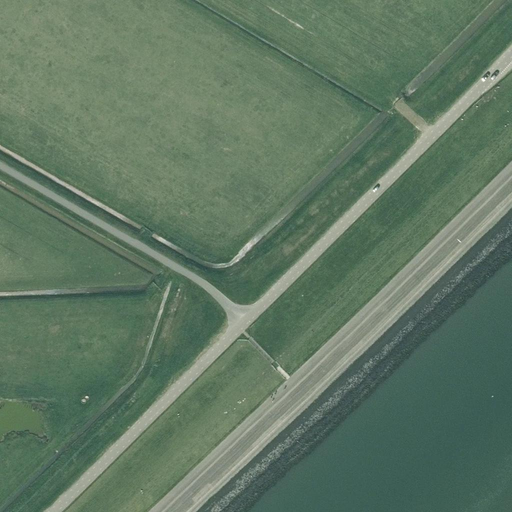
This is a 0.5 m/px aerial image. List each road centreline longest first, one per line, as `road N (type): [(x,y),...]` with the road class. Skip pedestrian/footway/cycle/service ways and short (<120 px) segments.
road 1 (tertiary): [(244,321),(511,52)]
road 2 (unclassified): [(0,166),(199,281),(244,321)]
road 3 (tertiary): [(52,511),(244,321)]
